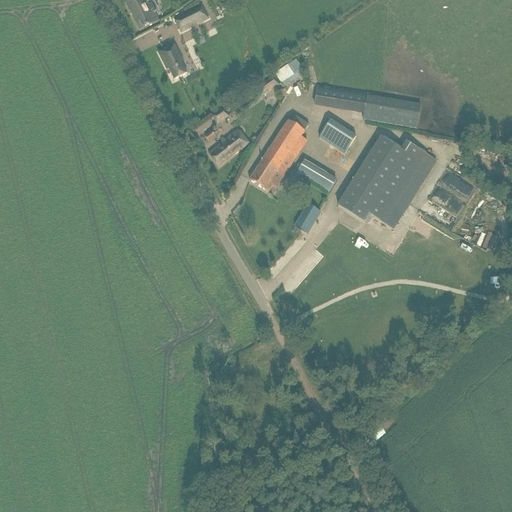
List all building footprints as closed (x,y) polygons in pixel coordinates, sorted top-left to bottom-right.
[(159,22),(154,14),(154,13),(150,15),(142,0),(133,0),(125,4),(135,23),(139,32),(159,22)] [(198,24),(207,19),(201,6),(174,20),(181,32),(190,28),(189,26),(197,22),(198,24)] [(182,62),(173,46),(159,53),(167,70),(168,69),(174,81),(187,74),(181,63),(182,62)] [(274,72),(281,86),(304,75),(296,60),(274,72)] [(275,89),(279,86),(272,74),(267,77),(269,80),(261,84),(260,82),(256,85),(264,97),(268,94),(268,93),(275,88),(275,89)] [(419,103),(316,88),(313,107),(362,114),(361,121),(416,129),(419,103)] [(223,109),(219,111),(225,119),(228,116),(223,109)] [(249,181),(268,193),(273,186),(270,184),(276,175),(282,178),(305,141),(300,137),(308,125),(294,116),(290,122),(288,121),(268,153),(262,162),(261,161),(261,162),(261,163),(249,181)] [(330,122),(319,139),(345,156),(356,138),(330,122)] [(204,137),(209,143),(215,138),(215,137),(218,135),(215,131),(211,133),(211,132),(204,137)] [(225,141),(223,139),(221,141),(223,143),(220,145),(221,146),(209,155),(218,167),(248,144),(238,131),(225,141)] [(381,139),(337,207),(363,224),(368,215),(393,231),(436,162),(411,146),(405,155),(381,139)] [(297,185),(301,178),(302,177),(293,171),(288,180),(297,185)] [(295,228),(308,235),(321,213),(319,212),(317,211),(308,206),(295,228)] [(487,248),(494,251),(500,239),(493,235),(487,248)]
